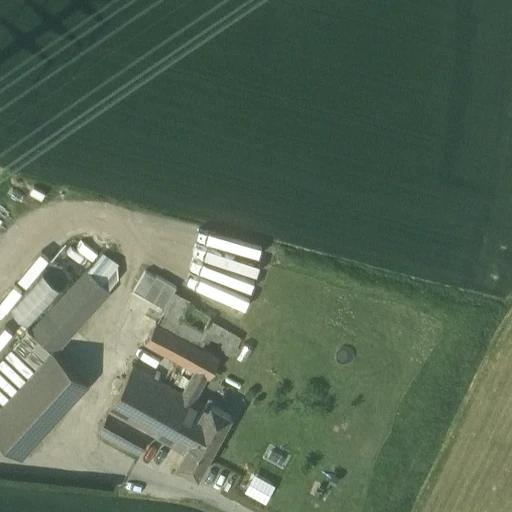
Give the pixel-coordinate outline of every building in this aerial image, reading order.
[(88,200),(80,210),(123,244),(130,235),(88,200)] [(62,209),(12,231),(17,242),(67,219),(62,209)] [(115,284),(87,263),(35,322),(61,342),(115,284)] [(44,271),(11,306),(29,323),(62,288),(44,271)] [(185,380),(138,352),(102,429),(151,458),(160,433),(181,442),(174,460),(198,472),(235,397),(202,384),(209,366),(223,372),(243,329),(174,288),(150,335),(195,359),(185,380)] [(91,371),(61,342),(0,410),(0,419),(28,445),(91,371)]
